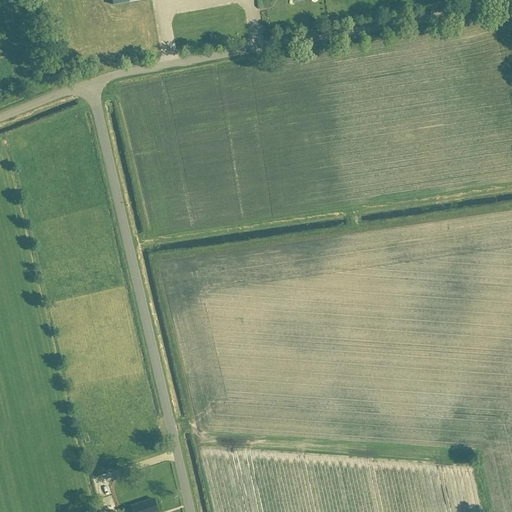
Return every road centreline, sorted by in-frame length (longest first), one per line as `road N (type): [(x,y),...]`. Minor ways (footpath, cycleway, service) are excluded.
road 1 (unclassified): [(192,511),(90,82)]
road 2 (unclassified): [(502,0),(90,82)]
